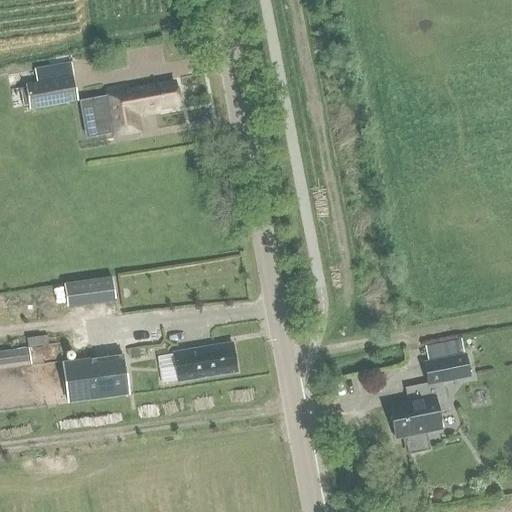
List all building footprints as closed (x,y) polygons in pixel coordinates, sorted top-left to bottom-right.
[(28,111),(76,102),(71,78),(24,87),(28,111)] [(126,88),(104,92),(112,135),(112,136),(137,132),(134,116),(158,112),(157,109),(177,105),(173,84),(127,92),(126,88)] [(111,275),(63,284),(68,306),(115,298),(111,275)] [(30,348),(48,344),(46,335),(28,339),(30,348)] [(391,415),(388,416),(390,422),(392,422),(396,439),(403,437),(407,454),(428,450),(425,433),(440,430),(436,413),(448,410),(442,382),(468,377),(464,356),(460,340),(425,347),(428,363),(424,364),(428,384),(429,384),(432,398),(389,406),(391,415)] [(173,355),(156,358),(161,384),(177,381),(177,382),(236,373),(232,344),(173,354),(173,355)] [(0,367),(31,363),(28,348),(0,351),(0,367)] [(122,356),(62,364),(68,404),(128,395),(122,356)]
